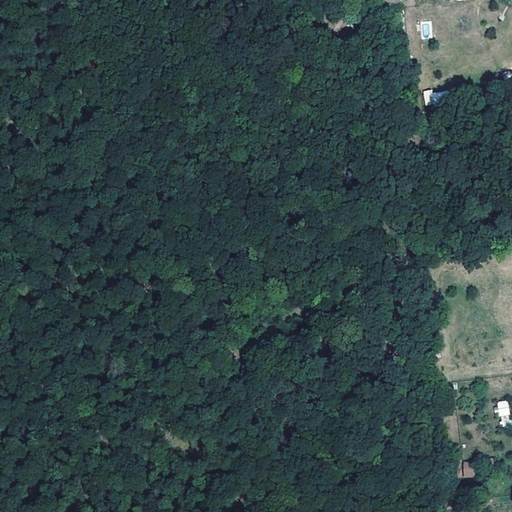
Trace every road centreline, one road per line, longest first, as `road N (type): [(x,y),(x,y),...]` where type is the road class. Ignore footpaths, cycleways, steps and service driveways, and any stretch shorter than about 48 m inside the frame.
road 1 (track): [(63,0),(304,511)]
road 2 (track): [(439,511),(452,467),(444,377),(511,369)]
road 3 (track): [(177,0),(90,55),(0,96)]
